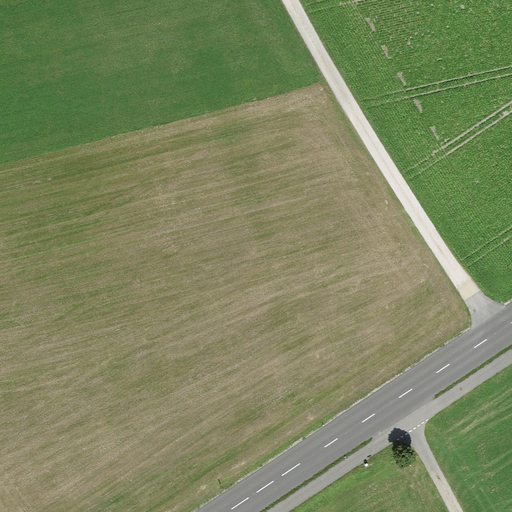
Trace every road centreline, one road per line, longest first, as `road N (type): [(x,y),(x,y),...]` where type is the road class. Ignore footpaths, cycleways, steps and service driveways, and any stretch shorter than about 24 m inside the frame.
road 1 (track): [(286,0),(339,96),(497,332)]
road 2 (tertiary): [(227,511),(511,323)]
road 3 (track): [(273,511),(511,351)]
road 4 (track): [(401,396),(456,511)]
